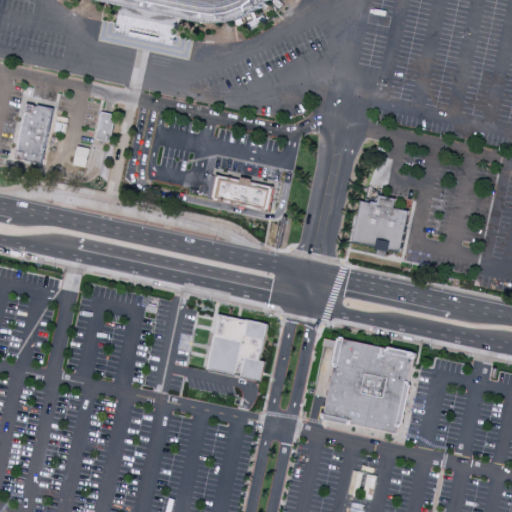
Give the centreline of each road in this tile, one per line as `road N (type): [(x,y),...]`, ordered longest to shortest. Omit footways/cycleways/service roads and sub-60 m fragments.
road 1 (tertiary): [(270,263),(22,209)]
road 2 (tertiary): [(52,249),(294,301)]
road 3 (tertiary): [(472,307),(320,274)]
